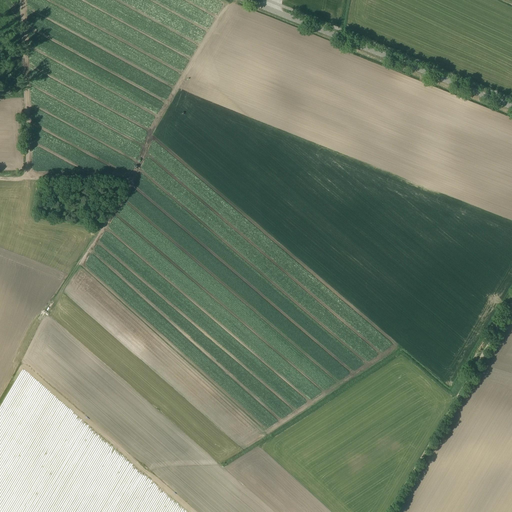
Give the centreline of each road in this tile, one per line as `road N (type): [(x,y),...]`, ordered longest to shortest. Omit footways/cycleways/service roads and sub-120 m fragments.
road 1 (tertiary): [(511,106),(251,0)]
road 2 (track): [(26,175),(125,179),(49,311)]
road 3 (track): [(511,297),(385,511)]
road 4 (track): [(0,175),(27,169),(22,0)]
